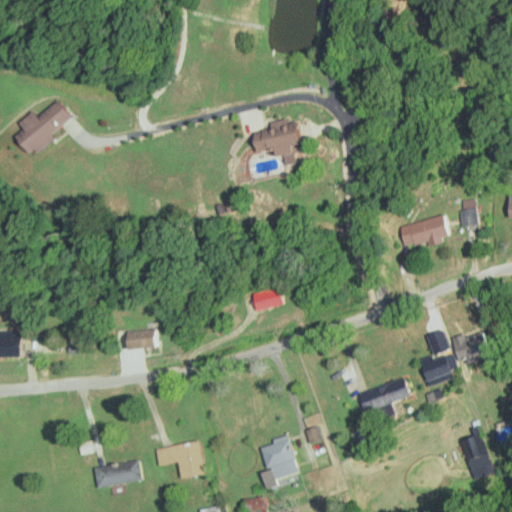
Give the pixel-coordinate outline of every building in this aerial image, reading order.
[(40,112),(28,123),(33,129),(25,136),(43,155),(82,118),(65,99),(46,118),(40,112)] [(288,147),(290,158),(307,155),(305,145),(320,142),(317,126),(297,129),(296,122),(260,128),(264,151),(288,147)] [(411,248),(459,238),(454,215),(406,225),(411,248)] [(294,303),(289,285),(261,293),(266,312),(294,303)] [(165,327),(133,334),(138,353),(169,346),(165,327)] [(470,363),(502,352),(493,329),(462,341),(470,363)] [(31,333),(0,333),(0,357),(31,358),(31,333)] [(428,363),(437,383),(466,371),(457,350),(428,363)] [(422,397),(415,377),(368,393),(375,413),(422,397)] [(268,444),(273,462),(300,454),(295,437),(268,444)] [(466,442),(471,463),(492,458),(487,437),(466,442)] [(161,449),(164,466),(186,462),(189,478),(212,474),(206,441),(161,449)] [(148,481),(145,460),(101,467),(104,488),(148,481)] [(271,511),(272,503),(251,504),(251,511),(271,511)]
